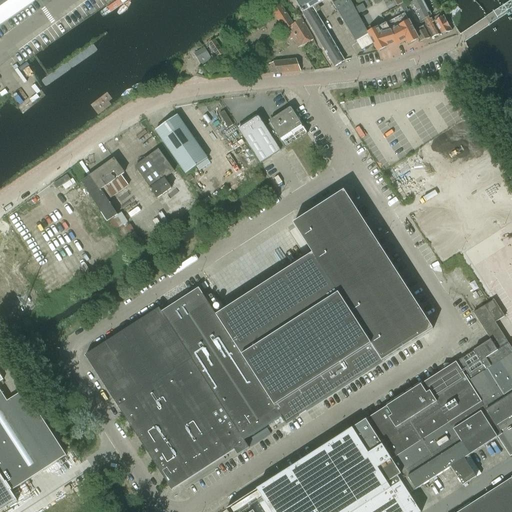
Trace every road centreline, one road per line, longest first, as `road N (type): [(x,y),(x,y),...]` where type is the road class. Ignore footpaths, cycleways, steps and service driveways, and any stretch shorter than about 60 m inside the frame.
road 1 (unclassified): [(182,511),(460,333),(351,164)]
road 2 (unclassified): [(351,164),(71,341),(66,357),(164,511)]
road 3 (unclassified): [(0,201),(143,105),(299,80)]
road 4 (residential): [(299,80),(413,60),(462,37)]
